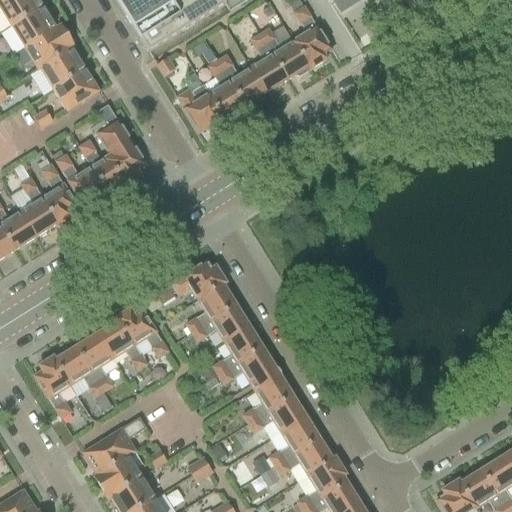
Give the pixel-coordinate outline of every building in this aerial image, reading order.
[(9,0),(0,6),(0,14),(10,30),(42,10),(36,0),(9,0)] [(113,0),(148,55),(225,7),(221,0),(113,0)] [(295,0),(292,0),(286,4),(293,16),(302,11),(295,0)] [(331,0),(340,13),(361,0),(331,0)] [(10,30),(23,51),(60,28),(55,31),(42,10),(10,30)] [(305,36),(292,44),(310,72),(326,63),(323,58),(330,53),(315,29),(303,10),(302,11),(293,16),(305,36)] [(23,51),(37,73),(73,50),(60,28),(23,51)] [(267,32),(258,38),(286,83),(294,78),(299,79),(310,72),(292,44),(279,52),(267,32)] [(261,63),(249,71),(265,96),(266,96),(270,96),(276,93),(277,89),(286,83),(258,38),(249,44),(261,63)] [(202,45),(191,51),(196,60),(207,53),(202,45)] [(39,72),(52,93),(84,73),(72,52),(74,50),(73,50),(37,73),(39,72)] [(225,59),(216,64),(244,110),(253,104),(257,105),(263,101),(264,97),(265,96),(249,71),(237,78),(225,59)] [(155,68),(163,80),(173,73),(166,62),(155,68)] [(214,81),(202,88),(207,97),(225,126),(235,119),(236,114),(244,110),(216,64),(207,70),(214,81)] [(84,73),(52,93),(66,115),(98,95),(84,73)] [(193,76),(183,83),(190,94),(200,87),(193,76)] [(188,93),(176,101),(198,136),(206,131),(209,136),(225,126),(207,97),(202,88),(190,96),(188,93)] [(109,158),(105,160),(121,186),(123,189),(140,179),(137,174),(145,169),(107,108),(94,116),(101,127),(93,132),(109,158)] [(33,120),(40,131),(51,124),(44,113),(33,120)] [(78,151),(90,170),(105,196),(121,186),(105,160),(100,164),(88,144),(78,151)] [(105,196),(90,170),(77,178),(65,159),(55,165),(82,208),(89,204),(90,206),(105,196)] [(46,161),(38,166),(42,173),(40,175),(52,194),(41,201),(60,229),(72,221),(69,216),(77,211),(50,168),(46,161)] [(22,192),(10,200),(19,215),(36,240),(55,227),(57,230),(60,229),(41,201),(29,181),(19,187),(22,192)] [(0,210),(0,229),(15,253),(36,240),(19,215),(7,222),(0,210)] [(0,262),(15,253),(0,229),(0,262)] [(188,291),(196,303),(225,285),(215,270),(210,273),(205,265),(170,287),(177,298),(188,291)] [(184,328),(190,336),(235,308),(231,301),(232,297),(225,285),(196,303),(204,316),(184,328)] [(160,308),(154,297),(142,304),(149,315),(160,308)] [(215,333),(223,346),(248,330),(248,329),(249,325),(245,319),(241,318),(235,308),(190,336),(195,345),(215,333)] [(129,312),(116,320),(134,349),(145,342),(157,361),(167,355),(155,335),(140,312),(132,317),(129,312)] [(116,324),(96,337),(112,362),(124,355),(136,374),(146,368),(134,349),(116,320),(114,321),(116,324)] [(211,370),(217,379),(262,351),(256,342),(257,338),(253,332),(249,331),(248,330),(223,346),(231,358),(211,370)] [(96,337),(75,350),(103,395),(112,389),(104,377),(116,369),(112,362),(96,337)] [(75,350),(54,363),(70,389),(82,381),(94,401),(102,395),(103,395),(75,350)] [(262,351),(217,379),(222,388),(242,376),(250,389),(253,394),(278,378),(275,373),(274,371),(275,367),(271,361),(268,361),(262,351)] [(54,363),(52,360),(38,369),(41,374),(33,379),(60,422),(70,416),(58,396),(70,389),(54,363)] [(242,419),(247,427),(292,400),(286,390),(287,386),(283,380),(279,380),(278,378),(253,394),(261,407),(242,419)] [(133,384),(127,388),(131,393),(136,389),(133,384)] [(102,395),(94,401),(103,414),(111,409),(102,395)] [(272,424),(280,437),(305,421),(305,420),(305,416),(302,410),(298,409),(292,400),(247,427),(253,436),(261,431),(272,424)] [(92,479),(93,481),(128,459),(135,455),(127,443),(145,432),(138,421),(81,457),(95,478),(92,479)] [(268,461),(274,470),(318,442),(312,433),(313,429),(310,423),(306,422),(305,421),(280,437),(288,449),(277,456),(268,461)] [(272,424),(261,431),(269,443),(280,437),(272,424)] [(280,437),(269,443),(277,456),(288,449),(280,437)] [(299,466),(307,480),(335,462),(328,451),(323,450),(318,442),(274,470),(279,478),(288,473),(299,466)] [(209,451),(212,455),(219,450),(216,446),(209,451)] [(219,450),(212,455),(217,462),(224,458),(219,450)] [(502,459),(501,460),(511,477),(511,452),(509,452),(503,456),(502,459)] [(147,461),(154,472),(165,465),(159,454),(147,461)] [(93,481),(106,502),(141,480),(128,459),(93,481)] [(250,465),(253,470),(264,464),(261,459),(250,465)] [(489,467),(480,473),(503,511),(511,511),(511,504),(505,493),(511,488),(511,477),(501,460),(500,461),(496,460),(490,463),(489,467)] [(191,478),(207,468),(202,461),(186,471),(191,478)] [(296,505),(300,511),(304,511),(346,486),(342,480),(345,478),(335,462),(307,480),(315,493),(304,500),(296,505)] [(264,464),(253,470),(259,478),(269,472),(264,464)] [(299,466),(288,473),(296,486),(307,480),(299,466)] [(195,486),(211,476),(207,468),(191,478),(195,486)] [(269,472),(259,478),(267,490),(277,484),(269,472)] [(468,477),(457,484),(475,511),(487,504),(491,511),(503,511),(480,473),(472,478),(468,477)] [(109,501),(115,511),(136,511),(154,501),(141,480),(106,502),(109,501)] [(307,480),(296,486),(304,500),(315,493),(307,480)] [(474,511),(475,511),(457,484),(441,494),(444,499),(436,504),(441,511),(474,511)] [(325,511),(327,511),(352,511),(359,508),(359,507),(360,503),(356,497),(352,496),(346,486),(304,511),(325,511)] [(0,511),(33,511),(22,493),(0,507),(0,511)] [(136,511),(160,511),(154,501),(136,511)]
